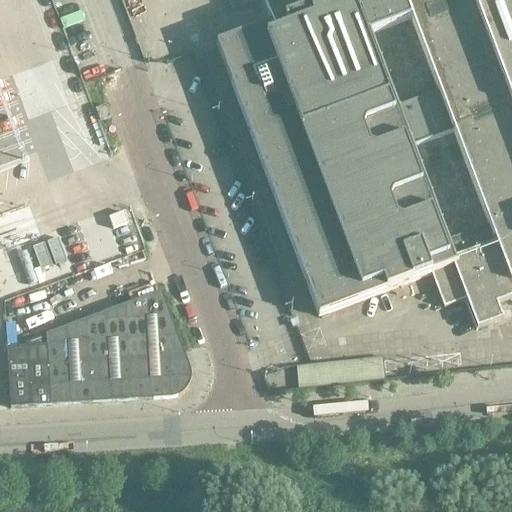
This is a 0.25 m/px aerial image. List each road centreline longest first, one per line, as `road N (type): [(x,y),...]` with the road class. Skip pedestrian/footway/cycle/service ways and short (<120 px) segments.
road 1 (unknown): [(229,354),(279,328),(283,313),(204,78),(182,52),(120,71)]
road 2 (unclassified): [(247,421),(236,372),(120,71)]
road 3 (unclassified): [(511,392),(247,421)]
road 4 (unclassified): [(247,421),(0,434)]
road 5 (unknown): [(14,0),(70,185)]
